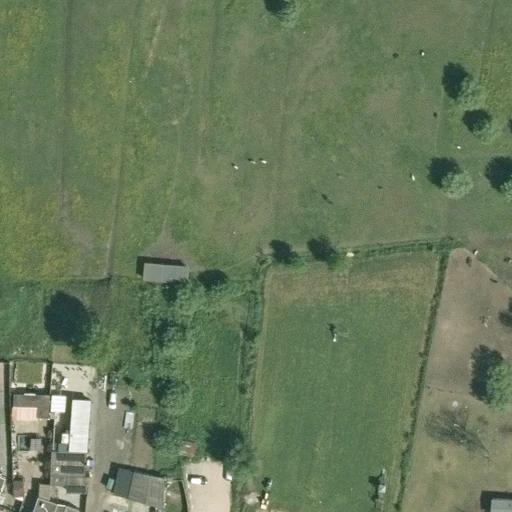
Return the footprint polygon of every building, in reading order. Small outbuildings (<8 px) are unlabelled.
[(182,282),(182,264),(138,262),(137,281),(182,282)] [(49,393),(13,392),(12,404),(37,404),(37,414),(48,415),(49,393)] [(51,394),(50,410),(64,411),(65,395),(51,394)] [(62,432),(62,442),(69,442),(69,450),(87,451),(90,400),(72,398),(70,433),(62,432)] [(51,474),(50,485),(59,486),(67,486),(68,475),(85,476),(86,464),(89,464),(89,459),(86,459),(87,452),(52,450),(51,474)] [(149,474),(133,471),(127,498),(145,503),(149,474)] [(145,503),(163,509),(164,477),(149,474),(145,503)] [(0,511),(16,511),(20,499),(0,492),(0,483),(2,477),(0,475),(0,511)] [(511,511),(511,498),(493,497),(491,511),(511,511)] [(54,511),(56,507),(36,500),(32,511),(54,511)]
